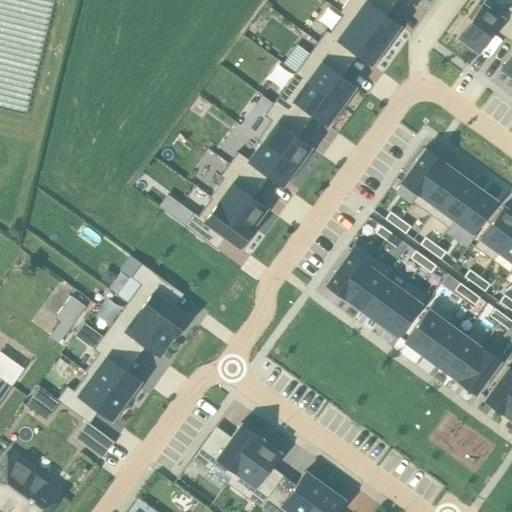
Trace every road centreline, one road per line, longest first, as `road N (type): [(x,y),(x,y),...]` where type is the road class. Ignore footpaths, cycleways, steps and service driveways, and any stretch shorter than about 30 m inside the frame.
road 1 (residential): [(418,85),(269,283),(265,311),(230,369)]
road 2 (residential): [(230,369),(415,511)]
road 3 (residential): [(230,369),(201,382),(108,511)]
